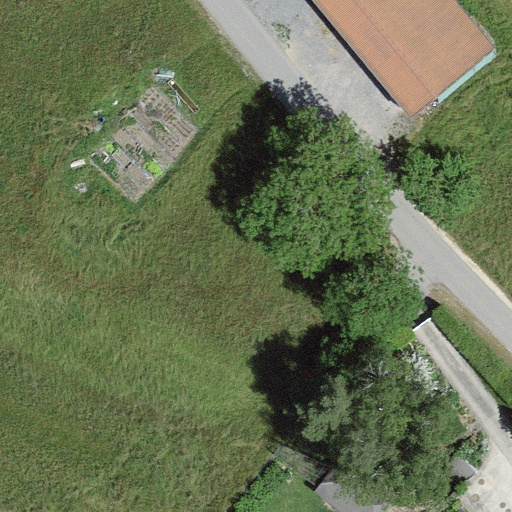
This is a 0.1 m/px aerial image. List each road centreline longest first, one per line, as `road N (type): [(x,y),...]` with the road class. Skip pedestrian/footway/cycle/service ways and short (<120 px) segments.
road 1 (residential): [(511,328),(308,103)]
road 2 (unclassified): [(308,103),(223,0)]
